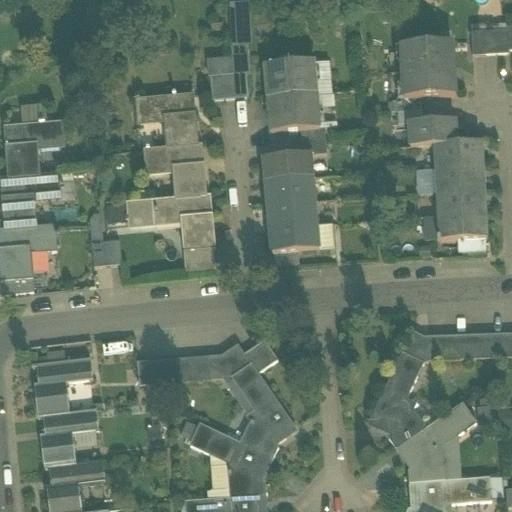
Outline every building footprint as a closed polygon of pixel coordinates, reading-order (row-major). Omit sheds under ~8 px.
[(484,58),(496,58),(495,34),(483,35),(484,58)] [(508,57),(508,55),(507,34),(495,34),(496,58),(508,57)] [(472,36),(473,59),(484,58),(483,35),(472,36)] [(405,102),(422,101),(455,99),(452,46),(402,49),(405,102)] [(267,71),(270,105),(317,100),(314,67),(267,71)] [(248,78),(234,79),(236,103),(250,102),(248,78)] [(225,104),(236,103),(234,79),(222,80),(225,104)] [(213,105),(225,104),(222,80),(211,81),(213,105)] [(164,123),(167,153),(196,150),(199,150),(197,118),(189,119),(187,99),(136,103),(138,125),(164,123)] [(320,132),(317,100),(270,105),(273,139),(301,136),(320,134),(320,132)] [(398,102),(398,116),(422,114),(422,101),(405,102),(398,102)] [(423,126),(422,114),(398,116),(399,129),(410,128),(410,126),(423,126)] [(411,151),(435,150),(456,149),(455,124),(423,126),(410,126),(410,128),(411,151)] [(5,151),(7,182),(40,180),(37,150),(64,148),(62,126),(11,130),(13,151),(5,151)] [(301,136),(302,148),(326,145),(325,131),(320,132),(320,134),(301,136)] [(327,158),(326,145),(302,148),(303,160),(310,159),(310,160),(327,158)] [(435,150),(436,174),(483,171),(482,148),(456,149),(435,150)] [(198,169),(196,150),(167,153),(145,155),(147,176),(172,174),(175,203),(205,200),(207,200),(204,168),(198,169)] [(264,163),(266,187),(312,183),(310,160),(310,159),(303,160),(264,163)] [(436,174),(437,198),(484,195),(483,171),(436,174)] [(1,202),(5,234),(36,231),(34,202),(61,199),(59,178),(40,180),(7,182),(8,202),(1,202)] [(266,187),(268,211),(315,207),(312,183),(266,187)] [(437,198),(439,221),(485,219),(484,195),(437,198)] [(207,219),(205,200),(175,203),(153,205),(154,227),(182,225),(184,256),(213,252),(216,252),(213,219),(207,219)] [(130,228),(154,227),(153,205),(128,207),(130,228)] [(268,211),(270,235),(317,231),(315,207),(268,211)] [(457,245),(461,245),(485,243),(487,243),(485,219),(439,221),(440,245),(440,246),(457,245)] [(438,245),(440,245),(439,221),(425,222),(426,244),(438,243),(438,245)] [(333,229),(317,231),(319,255),(335,253),(333,229)] [(33,283),(32,278),(30,253),(37,252),(57,251),(56,242),(60,241),(60,237),(56,238),(55,230),(36,231),(5,234),(4,234),(6,253),(0,253),(0,272),(1,285),(3,285),(33,283)] [(298,257),(319,255),(317,231),(270,235),(272,259),(274,259),(298,257)] [(486,256),(485,243),(461,245),(462,257),(486,256)] [(108,247),(110,271),(122,270),(120,245),(108,247)] [(92,248),(94,272),(106,271),(104,247),(92,248)] [(42,257),(37,252),(30,253),(32,278),(44,277),(42,257)] [(184,256),(184,267),(214,263),(213,252),(184,256)] [(274,259),(276,271),(300,269),(298,257),(274,259)] [(216,277),(214,263),(184,267),(185,280),(216,277)] [(3,285),(5,299),(34,296),(33,283),(3,285)] [(423,367),(433,365),(432,340),(423,340),(413,335),(403,357),(424,367),(423,367)] [(469,364),(481,363),(480,338),(468,339),(469,364)] [(481,363),(493,363),(492,338),(480,338),(481,363)] [(493,363),(505,363),(504,338),(492,338),(493,363)] [(445,365),(457,364),(456,339),(444,340),(445,365)] [(457,364),(469,364),(468,339),(456,339),(457,364)] [(433,365),(445,365),(444,340),(432,340),(433,365)] [(265,344),(255,351),(268,371),(278,364),(265,344)] [(238,349),(221,359),(223,384),(233,383),(232,382),(252,368),(245,358),(238,349)] [(258,378),(268,371),(255,351),(245,358),(252,368),(258,378)] [(397,454),(399,452),(426,433),(412,412),(408,414),(402,411),(423,367),(424,367),(403,357),(369,426),(391,437),(389,442),(397,454)] [(211,384),(223,384),(221,359),(209,360),(211,384)] [(199,385),(211,384),(209,360),(197,361),(199,385)] [(187,386),(199,385),(197,361),(185,362),(187,386)] [(175,387),(187,386),(185,362),(173,363),(175,387)] [(38,421),(45,421),(70,418),(66,388),(93,385),(90,363),(32,370),(32,372),(39,371),(41,389),(34,390),(38,421)] [(163,388),(175,387),(173,363),(161,364),(163,388)] [(152,389),(163,388),(161,364),(149,365),(152,389)] [(140,390),(152,389),(149,365),(137,365),(140,390)] [(251,424),(240,448),(270,462),(272,464),(278,451),(276,447),(296,433),(258,378),(252,368),(232,382),(233,383),(260,423),(255,426),(251,424)] [(409,489),(412,489),(445,486),(443,460),(439,460),(435,455),(476,427),(463,408),(426,433),(399,452),(413,472),(408,475),(409,489)] [(44,472),(51,471),(76,468),(73,439),(99,435),(97,414),(70,418),(45,421),(47,440),(41,440),(44,472)] [(259,485),(270,462),(240,448),(200,429),(190,450),(235,471),(232,477),(228,477),(230,503),(263,500),(266,500),(264,486),(259,485)] [(49,511),(81,511),(79,489),(105,486),(103,465),(76,468),(51,471),(54,490),(47,491),(49,511)] [(442,511),(442,509),(491,506),(489,482),(445,486),(412,489),(413,511),(442,511)] [(264,511),(263,500),(230,503),(186,507),(186,511),(264,511)]
